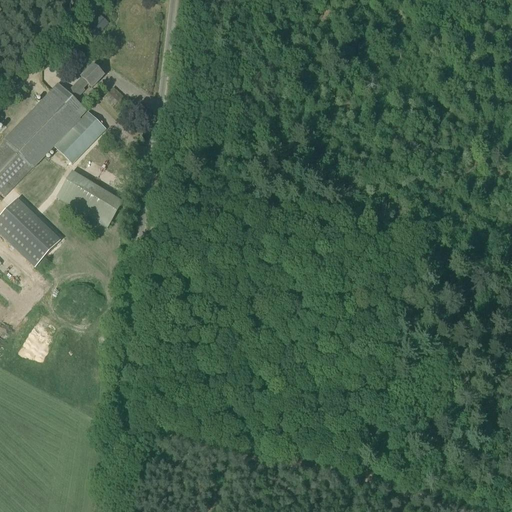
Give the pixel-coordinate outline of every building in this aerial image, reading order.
[(82,34),(91,43),(108,25),(99,16),(82,34)] [(81,79),(60,101),(52,94),(0,148),(0,193),(5,198),(67,132),(86,113),(75,102),(85,92),(83,90),(88,86),(92,89),(104,77),(93,67),(81,79)] [(103,100),(116,112),(126,102),(113,89),(103,100)] [(54,149),(72,166),(105,131),(88,114),(54,149)] [(67,172),(53,199),(106,227),(114,212),(101,205),(107,193),(67,172)] [(59,243),(16,202),(0,218),(0,235),(35,269),(59,243)] [(74,220),(80,225),(85,219),(79,214),(74,220)] [(55,226),(69,237),(73,232),(59,221),(55,226)] [(82,226),(91,233),(94,229),(85,222),(82,226)]
